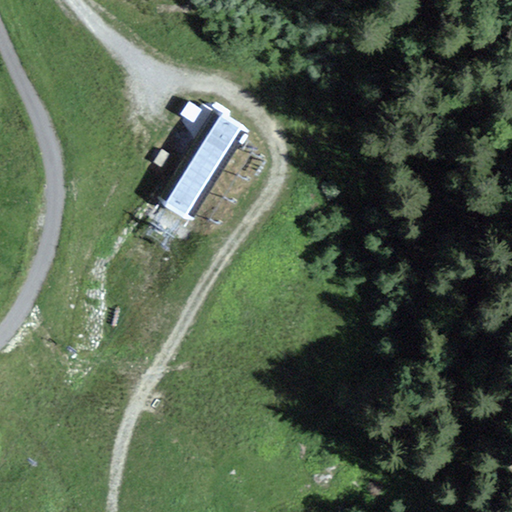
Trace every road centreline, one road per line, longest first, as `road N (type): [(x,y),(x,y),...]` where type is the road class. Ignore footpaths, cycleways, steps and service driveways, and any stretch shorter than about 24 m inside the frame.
road 1 (track): [(69,0),(92,30),(148,70),(241,98),(273,139),(276,160),(268,187),(134,407),(112,511)]
road 2 (track): [(0,25),(42,127),(57,194),(45,262),(0,345)]
